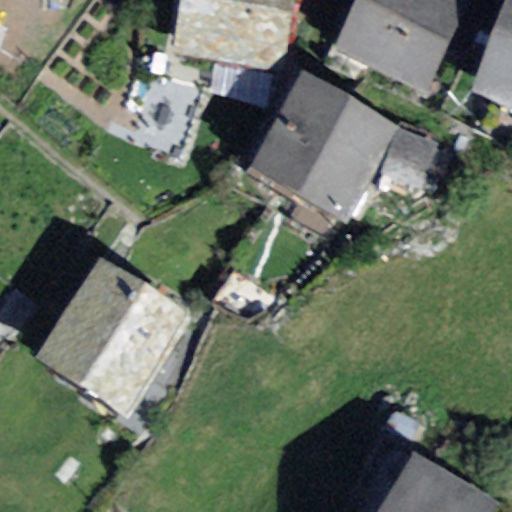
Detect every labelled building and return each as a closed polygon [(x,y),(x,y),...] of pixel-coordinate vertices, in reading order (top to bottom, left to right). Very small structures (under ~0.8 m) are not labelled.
[(283,0),(185,0),(179,62),(275,72),(283,0)] [(458,7),(442,0),(361,0),(335,57),(418,94),(458,7)] [(511,4),(505,2),(467,96),(511,114),(511,4)] [(389,158),(285,104),(246,177),(349,232),(389,158)] [(180,342),(86,282),(30,368),(124,428),(180,342)] [(482,511),(409,471),(385,511),(482,511)]
